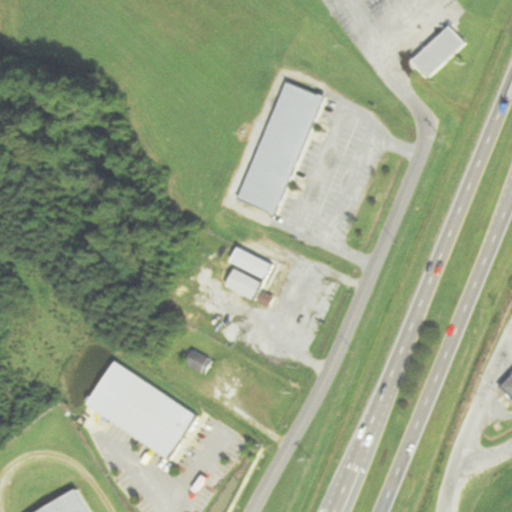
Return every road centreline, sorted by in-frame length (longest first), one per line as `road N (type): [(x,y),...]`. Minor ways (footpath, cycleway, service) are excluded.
road 1 (trunk): [(511,89),(339,511)]
road 2 (trunk): [(384,511),(511,204)]
